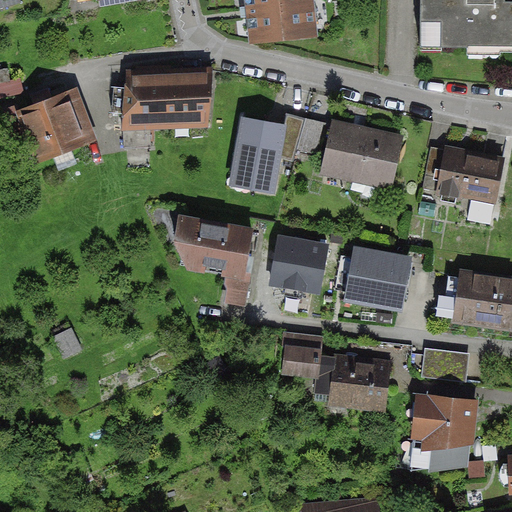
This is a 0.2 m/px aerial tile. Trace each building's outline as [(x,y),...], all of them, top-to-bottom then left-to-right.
[(0,0),(0,9),(25,3),(23,0),(0,0)] [(248,0),(253,43),(317,36),(313,0),(248,0)] [(421,0),(421,47),(501,47),(501,53),(511,53),(511,2),(506,3),(505,0),(421,0)] [(213,72),(131,72),(127,116),(118,116),(118,128),(144,127),(208,125),(213,72)] [(87,144),(67,93),(21,112),(41,162),(87,144)] [(283,157),(295,159),(304,119),(292,117),(283,157)] [(334,128),(334,127),(306,120),(299,148),(316,153),(323,126),(334,128)] [(274,197),(286,128),(247,121),(234,190),(274,197)] [(404,141),(335,125),(334,127),(334,128),(324,172),(361,181),(363,172),(393,179),(391,189),(393,189),(404,141)] [(144,127),(118,128),(118,146),(142,146),(144,127)] [(438,192),(447,150),(432,147),(423,189),(438,192)] [(449,151),(447,150),(438,192),(463,198),(463,194),(497,201),(504,162),(469,155),(468,159),(448,155),(449,151)] [(184,256),(203,259),(209,225),(164,216),(184,256)] [(234,270),(246,273),(253,232),(209,225),(203,259),(201,269),(233,275),(234,270)] [(331,246),(278,237),(270,286),(322,295),(331,246)] [(411,262),(354,252),(345,304),(402,314),(411,262)] [(246,273),(234,270),(233,275),(229,300),(246,303),(252,274),(246,273)] [(456,322),(511,329),(511,279),(463,273),(456,322)] [(87,351),(74,326),(56,336),(69,360),(87,351)] [(321,358),(324,337),(286,333),(281,373),(319,377),(321,358)] [(471,355),(427,349),(423,378),(467,383),(471,355)] [(331,405),(387,410),(392,362),(336,357),(336,359),(321,358),(319,377),(317,399),(332,401),(331,405)] [(467,464),(474,403),(421,397),(411,473),(467,464)] [(485,463),(469,466),(470,478),(486,477),(485,463)] [(379,511),(377,501),(303,508),(303,511),(379,511)]
